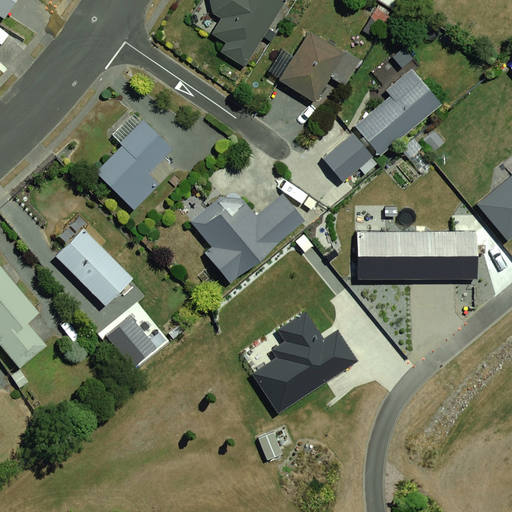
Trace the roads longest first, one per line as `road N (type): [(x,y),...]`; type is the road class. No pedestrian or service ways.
road 1 (residential): [(102,26),(279,148)]
road 2 (residential): [(0,141),(102,26)]
